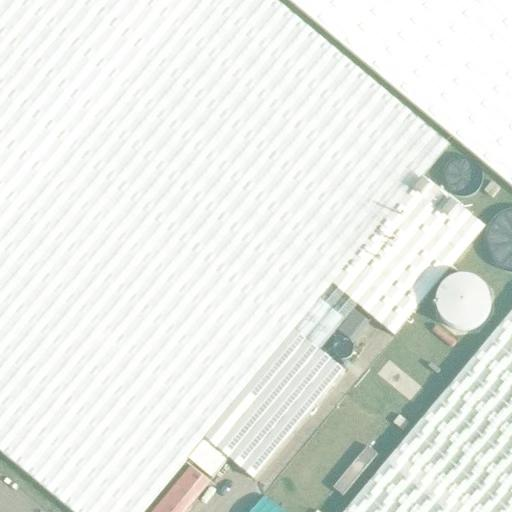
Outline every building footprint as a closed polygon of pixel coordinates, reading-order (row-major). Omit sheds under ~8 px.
[(358,306),(359,307),(340,331),(354,342),(373,319),(394,337),(473,243),(485,228),(424,177),(449,146),(274,0),(0,0),(0,450),(73,511),(144,511),(188,459),(212,479),(229,459),(254,480),(345,372),(320,351),(358,306)] [(511,0),(286,0),(511,188),(511,0)] [(511,511),(511,312),(345,511),(511,511)] [(368,447),(333,488),(343,497),(378,455),(368,447)] [(186,511),(210,483),(191,466),(152,511),(186,511)] [(251,511),(281,511),(264,498),(251,511)]
